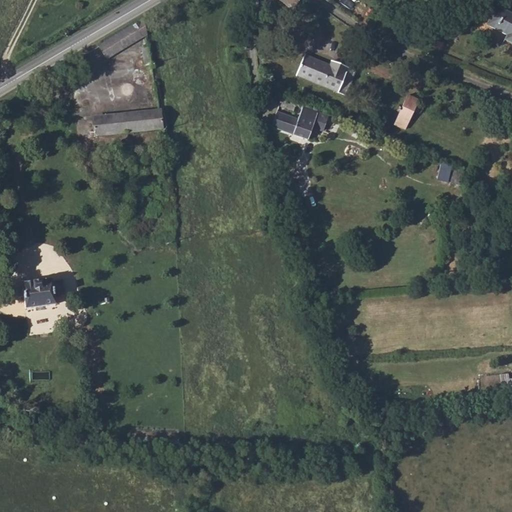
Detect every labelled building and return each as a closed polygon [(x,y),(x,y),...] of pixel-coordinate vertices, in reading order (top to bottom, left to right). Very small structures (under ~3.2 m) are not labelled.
[(281,0),(292,8),(298,0),(281,0)] [(511,19),(495,11),(486,29),(507,40),(504,44),(511,47),(511,19)] [(143,19),(99,45),(105,56),(146,33),(143,19)] [(151,60),(149,44),(139,45),(142,63),(151,60)] [(304,52),(295,72),(342,93),(354,67),(330,57),(328,62),(304,52)] [(133,67),(130,72),(131,78),(136,82),(142,83),(146,80),(148,76),(148,72),(146,68),(142,65),(137,64),(133,67)] [(406,93),(394,122),(404,127),(412,109),(418,112),(422,105),(416,102),(417,98),(406,93)] [(284,96),(280,104),(294,110),(297,102),(284,96)] [(299,117),(278,109),(273,123),(308,138),(312,128),(321,132),(327,117),(304,107),(299,117)] [(161,127),(159,109),(93,117),(94,135),(161,127)] [(437,178),(449,181),(454,164),(442,161),(437,178)] [(457,173),(453,186),(461,188),(464,175),(457,173)] [(20,285),(24,311),(54,306),(53,297),(63,295),(60,282),(53,283),(51,280),(20,285)]
